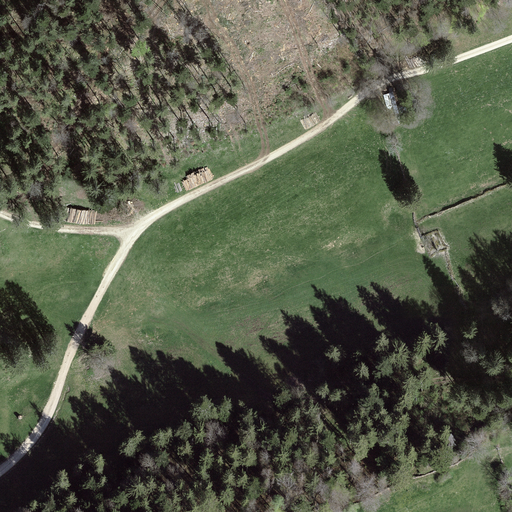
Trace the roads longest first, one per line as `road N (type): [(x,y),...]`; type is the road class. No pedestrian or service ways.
road 1 (track): [(511,37),(396,77),(296,146),(148,220),(107,277),(40,428),(0,471)]
road 2 (track): [(172,326),(279,398),(511,373)]
road 3 (track): [(137,230),(41,224),(0,210)]
